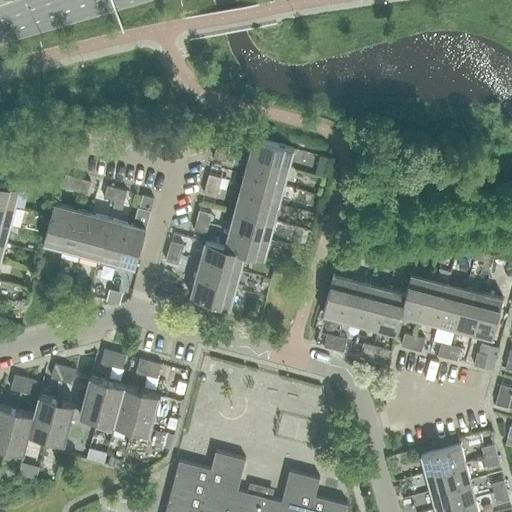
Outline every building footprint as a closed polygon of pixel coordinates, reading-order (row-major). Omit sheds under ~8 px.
[(231,141),(218,137),(216,147),(228,150),(231,141)] [(293,148),(254,138),(249,156),(288,166),(293,148)] [(228,150),(216,147),(213,157),(226,161),(228,150)] [(288,166),(249,156),(244,173),(284,184),(288,166)] [(221,177),(209,173),(206,183),(218,187),(221,177)] [(284,184),(244,173),(239,192),(279,202),(284,184)] [(67,188),(77,190),(80,178),(70,175),(67,188)] [(80,178),(77,190),(87,193),(90,180),(80,178)] [(0,182),(0,202),(15,206),(19,188),(0,182)] [(218,187),(206,183),(203,193),(216,196),(218,187)] [(103,197),(113,200),(116,187),(107,185),(103,197)] [(116,187),(113,200),(115,200),(123,203),(127,190),(116,187)] [(279,202),(239,192),(234,210),(274,221),(279,202)] [(143,194),(140,207),(150,210),(153,197),(143,194)] [(115,200),(113,206),(122,209),(123,203),(115,200)] [(15,206),(0,202),(0,221),(10,224),(15,206)] [(43,243),(62,247),(72,208),(54,203),(43,243)] [(127,222),(116,262),(135,267),(135,266),(145,227),(150,210),(140,207),(135,224),(127,222)] [(72,208),(62,247),(80,252),(90,213),(72,208)] [(211,213),(200,210),(199,210),(196,219),(209,222),(211,213)] [(274,221),(234,210),(229,228),(269,239),(274,221)] [(90,213),(80,252),(98,257),(108,217),(90,213)] [(108,217),(98,257),(116,262),(127,222),(108,217)] [(209,222),(196,219),(193,229),(206,233),(209,222)] [(10,224),(0,221),(0,241),(5,242),(10,224)] [(245,252),(245,253),(264,258),(269,239),(229,228),(225,246),(224,247),(245,252)] [(183,244),(171,241),(171,240),(168,250),(181,253),(183,244)] [(224,247),(225,246),(205,241),(200,259),(240,270),(245,253),(245,252),(224,247)] [(181,253),(168,250),(165,260),(178,264),(181,253)] [(484,261),(486,252),(476,250),(474,258),(484,261)] [(240,270),(200,259),(196,277),(235,288),(240,270)] [(333,274),(333,275),(323,313),(341,318),(352,279),(333,274)] [(401,313),(419,318),(429,278),(411,274),(406,293),(401,313)] [(173,280),(161,277),(158,287),(171,291),(173,280)] [(235,288),(196,277),(190,296),(230,307),(235,288)] [(429,278),(419,318),(437,323),(447,283),(429,278)] [(352,279),(341,318),(360,323),(370,283),(352,279)] [(370,283),(360,323),(378,328),(388,288),(370,283)] [(447,283),(437,323),(455,327),(466,288),(447,283)] [(396,333),(401,313),(406,293),(388,288),(378,328),(396,333)] [(466,288),(455,327),(474,332),(484,293),(466,288)] [(484,293),(474,332),(492,337),(502,297),(484,293)] [(327,333),(323,345),(323,346),(333,348),(337,336),(327,333)] [(401,345),(411,348),(414,335),(404,333),(401,345)] [(421,351),(421,350),(424,338),(414,335),(411,348),(421,351)] [(343,351),(343,350),(346,338),(337,336),(333,348),(343,351)] [(437,355),(447,357),(451,345),(441,342),(437,355)] [(363,343),(360,355),(370,358),(373,345),(363,343)] [(481,343),(478,352),(487,354),(489,345),(481,343)] [(379,360),(380,360),(383,348),(373,345),(370,358),(379,360)] [(451,345),(447,357),(457,360),(460,347),(451,345)] [(100,364),(111,367),(115,352),(104,349),(100,364)] [(115,352),(111,367),(122,369),(126,355),(115,352)] [(477,352),(474,364),(484,367),(487,354),(478,352),(477,352)] [(135,373),(146,375),(150,361),(139,358),(135,373)] [(150,361),(146,375),(157,378),(161,364),(150,361)] [(61,381),(65,366),(54,364),(50,378),(61,381)] [(65,366),(61,381),(72,384),(76,369),(65,366)] [(21,392),(25,377),(14,374),(10,389),(21,392)] [(89,375),(79,414),(97,419),(107,380),(89,375)] [(25,377),(21,392),(31,395),(35,380),(25,377)] [(107,380),(97,419),(114,424),(125,385),(107,380)] [(511,390),(511,387),(500,384),(498,394),(510,397),(511,390)] [(125,385),(114,424),(132,428),(142,389),(125,385)] [(142,389),(132,428),(150,433),(161,394),(142,389)] [(29,434),(46,438),(57,399),(39,394),(34,414),(29,434)] [(510,397),(498,394),(495,404),(508,407),(510,397)] [(65,443),(75,404),(57,399),(46,438),(65,443)] [(0,404),(0,446),(6,448),(16,409),(0,404)] [(24,453),(29,434),(34,414),(16,409),(6,448),(24,453)] [(421,454),(426,472),(466,462),(460,443),(421,454)] [(481,447),(484,457),(497,453),(494,444),(481,447)] [(90,447),(87,458),(104,463),(107,452),(90,447)] [(343,511),(346,504),(347,504),(347,503),(314,494),(317,482),(318,482),(319,477),(289,469),(288,474),(289,475),(282,501),(271,498),(272,493),(271,495),(263,493),(264,491),(257,489),(256,491),(248,489),(249,487),(247,492),(236,489),(243,463),(244,463),(245,458),(215,450),(214,455),(215,455),(211,468),(179,459),(178,460),(179,460),(165,511),(343,511)] [(497,453),(484,457),(487,467),(499,463),(497,453)] [(111,455),(109,464),(121,467),(124,459),(111,455)] [(22,462),(19,473),(36,478),(39,466),(22,462)] [(426,472),(431,490),(470,480),(466,462),(426,472)] [(431,490),(436,508),(475,498),(470,480),(431,490)] [(491,483),(494,493),(506,489),(504,480),(491,483)] [(506,489),(494,493),(497,503),(509,499),(506,489)] [(436,508),(436,511),(479,511),(475,498),(436,508)]
